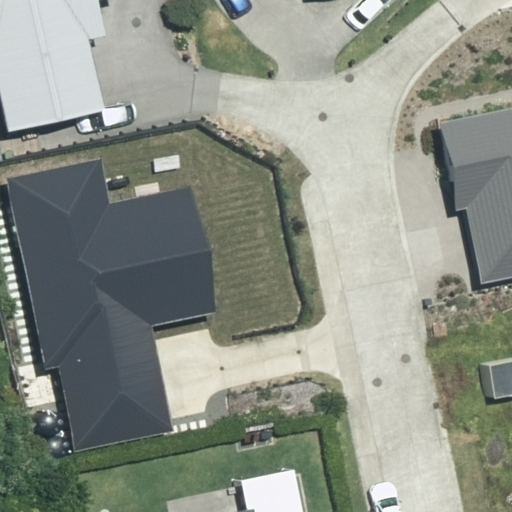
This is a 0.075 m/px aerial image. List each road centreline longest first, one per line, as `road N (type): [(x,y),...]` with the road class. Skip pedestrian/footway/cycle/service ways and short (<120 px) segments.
road 1 (residential): [(353,142),(433,511)]
road 2 (residential): [(443,16),(353,142)]
road 3 (residential): [(217,96),(353,142)]
